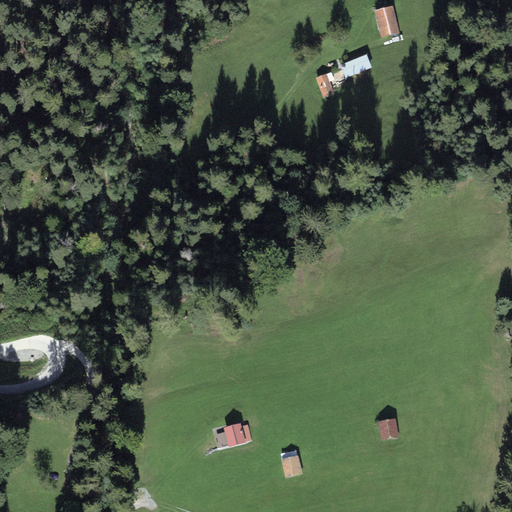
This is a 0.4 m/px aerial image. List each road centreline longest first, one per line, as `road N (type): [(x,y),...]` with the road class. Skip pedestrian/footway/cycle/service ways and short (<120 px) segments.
road 1 (track): [(0,111),(54,129),(75,155),(97,162),(109,207),(124,216),(167,158),(271,114),(311,70),(369,47)]
road 2 (track): [(41,345),(68,347),(87,364),(92,388),(69,462),(83,511)]
road 3 (track): [(0,351),(41,345),(58,358),(39,380),(0,389)]
